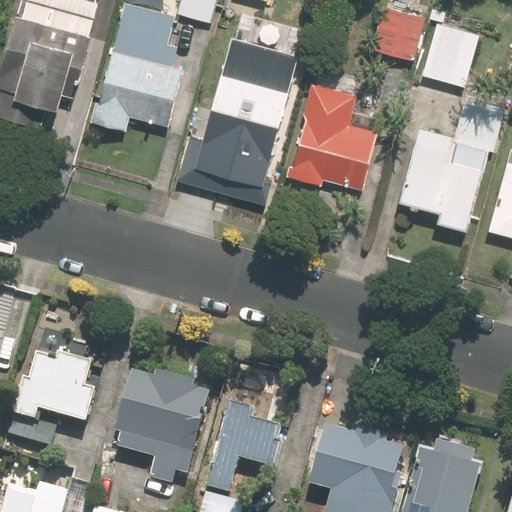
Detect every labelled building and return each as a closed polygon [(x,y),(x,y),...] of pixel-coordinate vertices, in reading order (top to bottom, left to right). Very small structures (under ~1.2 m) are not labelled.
[(29,0),(0,96),(0,117),(13,121),(20,97),(63,109),(67,96),(76,98),(105,3),(93,0),(29,0)] [(181,0),(178,13),(212,22),(218,0),(181,0)] [(173,126),(189,68),(176,64),(180,49),(170,47),(179,17),(122,1),(96,95),(101,97),(94,122),(130,131),(134,116),(173,126)] [(385,3),(372,47),(418,60),(431,16),(385,3)] [(309,28),(243,10),(206,144),(273,162),(309,28)] [(438,20),(423,73),(466,85),(482,33),(438,20)] [(366,187),(378,143),(367,140),(370,129),(352,124),(360,94),(315,82),(290,175),(324,184),(326,176),(366,187)] [(471,229),(492,150),(497,151),(509,108),(466,96),(456,134),(422,125),(402,201),(443,212),(441,221),(471,229)] [(511,157),(493,230),(511,234),(511,157)] [(32,377),(24,376),(10,438),(55,449),(64,414),(91,421),(99,387),(89,384),(94,361),(60,353),(57,364),(51,363),(52,358),(38,354),(32,377)] [(194,379),(161,370),(159,375),(133,368),(116,430),(123,431),(119,446),(157,456),(151,479),(175,485),(179,469),(191,472),(213,390),(192,384),(194,379)] [(274,467),(284,430),(251,421),(255,407),(230,400),(207,489),(232,495),(242,459),(274,467)] [(395,511),(406,473),(397,471),(404,446),(383,440),(385,433),(355,425),(353,431),(327,424),(312,480),(363,494),(357,511),(395,511)] [(470,511),(484,462),(475,460),(478,448),(438,437),(435,449),(424,445),(405,511),(470,511)] [(64,511),(70,490),(41,482),(39,491),(2,482),(0,490),(0,511),(64,511)] [(213,509),(211,511),(245,511),(248,504),(204,493),(201,506),(213,509)]
